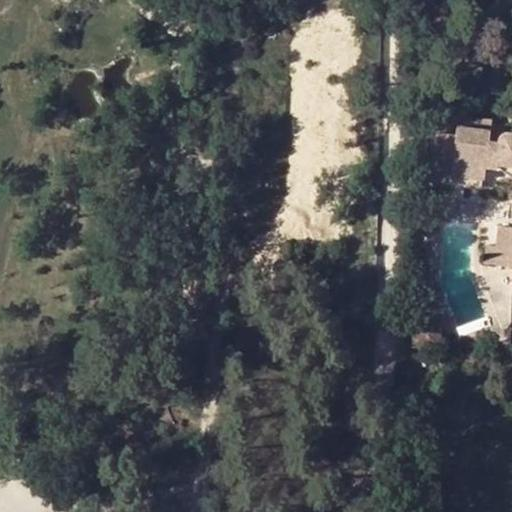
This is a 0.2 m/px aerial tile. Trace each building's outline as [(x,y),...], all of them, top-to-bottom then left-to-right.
[(460,136),(495,140),(496,129),(461,125),(460,136)] [(494,148),(495,140),(460,136),(458,146),(437,143),(432,182),(486,189),(488,175),(499,176),(500,172),(511,173),(511,234),(504,234),(501,256),(491,255),(489,272),(511,275),(511,141),(505,141),(504,150),(494,148)] [(504,150),(505,141),(495,140),(494,148),(504,150)] [(511,173),(500,172),(499,176),(511,183),(511,173)] [(413,317),(412,347),(441,349),(442,319),(413,317)]
